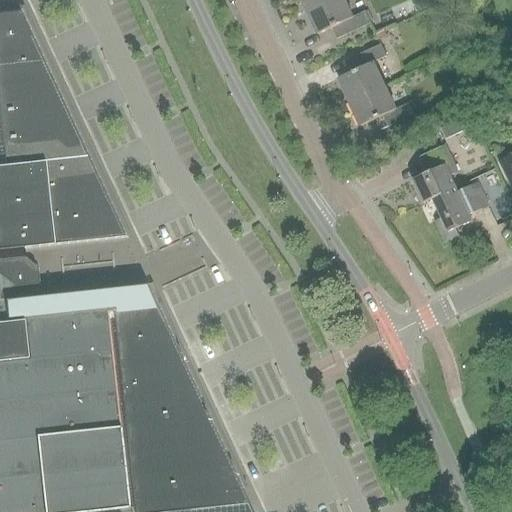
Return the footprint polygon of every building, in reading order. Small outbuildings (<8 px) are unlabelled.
[(300,0),(306,12),(332,0),(300,0)] [(343,0),(332,0),(306,12),(317,36),(333,29),(337,40),(370,25),(365,14),(353,20),(343,0)] [(439,3),(437,0),(410,0),(417,13),(439,3)] [(67,117),(52,86),(47,75),(19,14),(0,15),(0,122),(0,126),(5,166),(0,166),(0,251),(122,237),(86,158),(85,156),(67,117)] [(339,81),(350,104),(385,88),(374,65),(387,59),(381,48),(348,63),(353,75),(339,81)] [(396,111),(385,88),(350,104),(360,128),(375,121),(380,133),(414,118),(409,105),(396,111)] [(460,134),(455,122),(441,129),(446,140),(460,134)] [(422,205),(431,200),(431,199),(455,188),(449,177),(457,174),(444,147),(417,160),(424,176),(411,182),(422,205)] [(511,156),(499,163),(511,188),(511,156)] [(431,199),(431,200),(440,220),(434,223),(444,244),(458,237),(455,231),(470,223),(467,217),(487,208),(476,184),(457,193),(455,188),(431,199)] [(0,302),(2,302),(11,301),(28,299),(37,287),(35,268),(23,258),(0,260),(0,302)] [(0,322),(13,321),(11,301),(2,302),(0,302),(0,322)] [(154,305),(111,310),(133,511),(178,511),(247,504),(181,363),(154,305)] [(19,320),(13,321),(0,322),(0,511),(106,511),(127,510),(123,475),(105,310),(85,313),(63,315),(42,317),(23,319),(19,320)]
